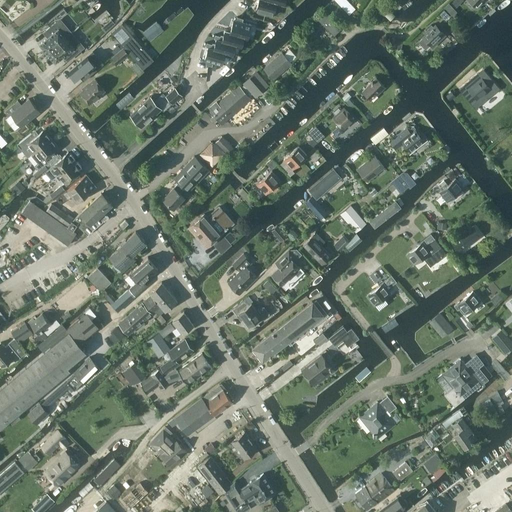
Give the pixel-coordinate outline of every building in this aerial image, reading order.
[(278,2),(268,0),(259,0),(257,10),(274,15),(278,2)] [(337,0),(335,2),(349,15),(357,6),(350,0),(337,0)] [(449,3),(444,7),(452,16),(457,12),(449,3)] [(439,14),(445,20),(450,15),(444,10),(439,14)] [(334,34),(341,27),(326,12),(319,19),(334,34)] [(234,20),(230,32),(244,36),(243,36),(247,37),(251,25),(242,22),(243,18),(237,16),(236,20),(234,20)] [(157,21),(143,32),(150,40),(163,29),(157,21)] [(40,44),(47,53),(68,36),(56,22),(45,31),(49,36),(40,44)] [(428,32),(418,41),(425,49),(430,44),(432,47),(438,41),(436,38),(442,32),(435,25),(433,27),(431,25),(425,30),(428,32)] [(215,34),(214,38),(216,39),(235,44),(241,46),(243,36),(244,36),(230,32),(225,31),(223,36),(215,34)] [(68,36),(47,53),(55,63),(64,55),(68,60),(80,50),(68,36)] [(207,42),(206,46),(208,47),(225,52),(232,54),(235,44),(216,39),(215,44),(207,42)] [(137,54),(146,62),(154,54),(146,45),(137,54)] [(208,47),(204,59),(206,60),(205,64),(212,66),(213,62),(222,64),(225,52),(208,47)] [(92,50),(69,71),(77,80),(81,76),(84,79),(83,80),(83,81),(91,74),(103,64),(103,63),(102,63),(93,51),(92,50)] [(143,61),(133,50),(129,53),(139,64),(143,61)] [(273,79),(291,63),(282,52),(264,68),(273,79)] [(256,70),(243,82),(244,84),(252,93),(255,96),(268,85),(256,70)] [(377,94),(386,86),(376,76),(361,90),(369,98),(375,92),(377,94)] [(89,103),(105,90),(95,78),(80,91),(89,103)] [(481,79),(469,89),(476,98),(489,88),(481,79)] [(231,90),(209,108),(211,110),(210,111),(214,115),(210,118),(214,123),(218,119),(222,124),(229,117),(251,98),(249,96),(252,93),(244,84),(241,87),(237,83),(231,89),(231,90)] [(175,87),(167,95),(173,103),(182,95),(175,87)] [(131,114),(142,126),(161,109),(150,96),(131,114)] [(8,116),(11,113),(21,125),(39,111),(29,98),(22,104),(17,99),(3,111),(8,116)] [(336,114),(333,117),(343,128),(354,118),(344,107),(341,110),(338,107),(334,111),(336,114)] [(416,129),(411,133),(406,127),(388,141),(395,149),(402,144),(402,145),(404,145),(410,151),(424,140),(416,129)] [(18,144),(21,148),(28,157),(51,138),(44,129),(35,137),(32,133),(18,144)] [(215,141),(231,157),(237,151),(221,135),(215,141)] [(28,157),(38,169),(52,158),(49,154),(58,146),(51,138),(28,157)] [(212,165),(224,153),(213,141),(200,153),(212,165)] [(292,169),(307,155),(299,146),(284,160),(292,169)] [(38,169),(33,173),(37,178),(45,172),(51,179),(58,174),(75,160),(74,159),(75,158),(71,153),(70,154),(68,152),(57,161),(54,156),(52,158),(38,169)] [(183,196),(210,168),(195,154),(172,178),(177,184),(163,198),(173,208),(184,196),(183,196)] [(367,180),(384,167),(375,155),(357,168),(367,180)] [(78,177),(76,174),(82,169),(81,167),(82,166),(77,161),(77,162),(75,160),(58,174),(65,183),(68,186),(80,176),(78,177)] [(310,190),(317,199),(342,177),(335,169),(310,190)] [(265,193),(280,179),(272,171),(257,184),(265,193)] [(77,201),(96,186),(86,174),(61,194),(66,200),(72,195),(77,201)] [(455,178),(439,191),(447,201),(463,188),(455,178)] [(18,180),(11,186),(17,194),(24,187),(18,180)] [(62,185),(51,194),(55,199),(65,190),(62,185)] [(77,225),(87,235),(107,217),(105,214),(105,212),(104,211),(111,203),(102,192),(73,220),(77,225)] [(327,214),(312,196),(306,201),(322,219),(327,214)] [(26,214),(34,203),(30,200),(22,212),(26,214)] [(369,221),(374,228),(401,207),(396,200),(369,221)] [(31,218),(39,207),(34,203),(26,214),(31,218)] [(68,225),(72,221),(71,220),(74,217),(68,213),(67,215),(51,203),(46,210),(68,225)] [(356,231),(366,222),(351,205),(340,214),(356,231)] [(233,222),(225,212),(219,206),(207,216),(204,213),(189,226),(206,246),(233,222)] [(39,207),(31,218),(35,221),(44,210),(39,207)] [(35,221),(40,224),(49,213),(44,210),(35,221)] [(43,227),(52,216),(49,213),(40,224),(43,227)] [(52,216),(43,227),(49,231),(57,219),(52,216)] [(52,233),(61,222),(57,219),(49,231),(52,233)] [(72,221),(67,227),(71,229),(73,231),(77,225),(72,221)] [(61,222),(52,233),(58,237),(66,226),(61,222)] [(66,226),(58,237),(63,241),(71,229),(67,227),(66,226)] [(470,228),(452,241),(459,250),(476,237),(470,228)] [(71,229),(63,241),(68,244),(76,233),(73,231),(71,229)] [(132,255),(146,242),(136,231),(109,256),(123,270),(135,259),(132,255)] [(315,232),(303,244),(322,263),(330,255),(320,245),(321,244),(318,241),(321,238),(315,232)] [(349,241),(342,235),(333,244),(340,251),(349,241)] [(419,244),(406,254),(414,263),(423,256),(430,265),(446,253),(441,246),(432,253),(427,247),(426,245),(428,243),(424,238),(418,243),(419,244)] [(224,239),(216,245),(221,251),(229,244),(224,239)] [(292,248),(289,250),(288,250),(278,261),(282,265),(273,274),(282,284),(299,267),(293,261),(301,253),(296,248),(292,248)] [(239,271),(228,282),(239,294),(257,276),(247,266),(252,262),(248,258),(244,253),(232,264),(237,269),(239,271)] [(117,312),(147,285),(143,281),(158,268),(148,257),(128,274),(136,283),(129,289),(111,304),(117,312)] [(100,288),(109,279),(97,266),(88,275),(100,288)] [(374,304),(390,292),(388,288),(397,281),(391,274),(384,279),(379,284),(379,285),(367,295),(374,304)] [(177,299),(161,281),(149,292),(151,294),(159,303),(153,308),(155,310),(159,315),(177,299)] [(472,290),(456,304),(458,307),(464,314),(479,301),(481,300),(472,290)] [(159,303),(151,294),(132,311),(141,322),(155,310),(153,308),(159,303)] [(248,325),(255,320),(258,323),(270,313),(264,305),(255,307),(251,302),(248,304),(245,299),(232,309),(238,316),(240,314),(248,325)] [(263,359),(322,313),(312,301),(253,347),(263,359)] [(141,322),(132,311),(119,323),(128,334),(141,322)] [(171,322),(159,331),(163,337),(178,326),(182,332),(193,324),(184,311),(172,319),(175,323),(173,324),(171,322)] [(86,312),(85,313),(67,328),(69,331),(0,388),(0,426),(70,369),(67,366),(85,351),(78,342),(97,326),(86,312)] [(36,336),(40,341),(46,335),(42,331),(52,323),(43,312),(35,319),(33,317),(28,321),(39,333),(36,336)] [(452,328),(439,313),(430,321),(442,335),(452,328)] [(30,329),(25,322),(12,331),(17,338),(30,329)] [(343,326),(329,338),(334,345),(342,339),(348,346),(359,338),(351,327),(346,330),(343,326)] [(112,334),(109,337),(114,343),(116,344),(117,343),(125,336),(116,327),(110,332),(112,334)] [(511,342),(501,330),(492,337),(505,353),(511,347),(511,342)] [(170,348),(159,332),(147,340),(158,356),(170,348)] [(1,342),(0,342),(0,363),(2,366),(13,357),(16,361),(21,357),(25,352),(15,338),(9,343),(4,347),(1,342)] [(177,361),(193,349),(185,339),(169,350),(173,357),(161,366),(165,372),(178,363),(177,361)] [(178,370),(182,376),(187,383),(188,383),(211,366),(211,365),(202,352),(201,353),(202,353),(178,370)] [(325,376),(333,370),(321,354),(302,369),(312,382),(324,374),(325,376)] [(66,381),(41,403),(48,412),(50,410),(46,406),(68,387),(71,391),(83,381),(99,366),(90,356),(74,372),(75,373),(66,381)] [(478,380),(468,368),(460,358),(442,373),(454,387),(445,394),(456,406),(466,398),(464,395),(461,397),(460,394),(478,380)] [(145,376),(134,361),(126,367),(126,368),(120,372),(130,386),(136,382),(137,383),(145,376)] [(158,369),(140,382),(142,385),(141,386),(147,393),(158,384),(161,388),(161,389),(162,389),(169,384),(169,383),(168,383),(164,377),(163,376),(158,369)] [(481,369),(475,373),(485,384),(490,380),(481,369)] [(188,434),(232,400),(219,383),(202,396),(175,416),(188,434)] [(500,404),(503,402),(495,387),(485,393),(487,397),(489,396),(489,397),(479,403),(488,419),(504,411),(500,404)] [(388,395),(387,396),(379,402),(378,401),(359,415),(377,437),(395,423),(385,411),(387,409),(389,412),(396,406),(388,395)] [(40,402),(28,414),(37,424),(49,412),(40,402)] [(463,414),(459,409),(442,422),(447,429),(453,424),(451,422),(461,415),(463,414)] [(469,437),(474,433),(462,417),(455,422),(460,429),(454,434),(464,447),(472,441),(469,437)] [(170,464),(186,449),(175,438),(174,440),(170,435),(172,433),(165,426),(150,442),(157,449),(157,448),(161,452),(160,453),(170,464)] [(60,443),(64,447),(69,442),(65,438),(65,437),(58,430),(42,446),(49,453),(60,443)] [(244,457),(257,448),(244,431),(232,441),(244,457)] [(46,471),(58,484),(78,464),(66,452),(46,471)] [(28,469),(37,461),(29,453),(21,461),(28,469)] [(220,494),(232,483),(211,456),(198,466),(220,494)] [(89,483),(93,486),(118,462),(115,458),(89,483)] [(16,461),(0,475),(0,497),(27,473),(16,461)] [(412,470),(405,461),(393,471),(399,480),(412,470)] [(257,502),(275,491),(263,473),(250,482),(250,483),(240,489),(235,480),(225,491),(236,508),(254,496),(257,502)] [(367,509),(394,489),(381,473),(355,493),(367,509)] [(125,511),(147,491),(139,482),(117,501),(125,511)] [(400,493),(378,510),(379,511),(395,511),(404,506),(401,501),(404,498),(400,493)] [(116,511),(106,501),(94,511),(116,511)] [(436,511),(427,501),(413,511),(436,511)]
